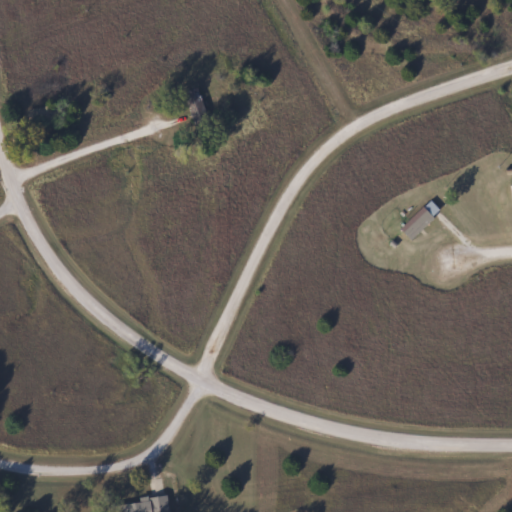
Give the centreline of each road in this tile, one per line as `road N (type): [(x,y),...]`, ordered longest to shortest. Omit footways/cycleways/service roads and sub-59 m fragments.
road 1 (residential): [(511,446),(413,441),(314,422),(192,376),(106,316),(57,264),(30,225),(0,144)]
road 2 (residential): [(201,380),(151,457),(98,469),(0,461),(21,203)]
road 3 (residential): [(201,380),(296,181),(328,147),(365,121),(511,66)]
road 4 (residential): [(12,180),(189,118)]
road 5 (residential): [(354,129),(280,0)]
